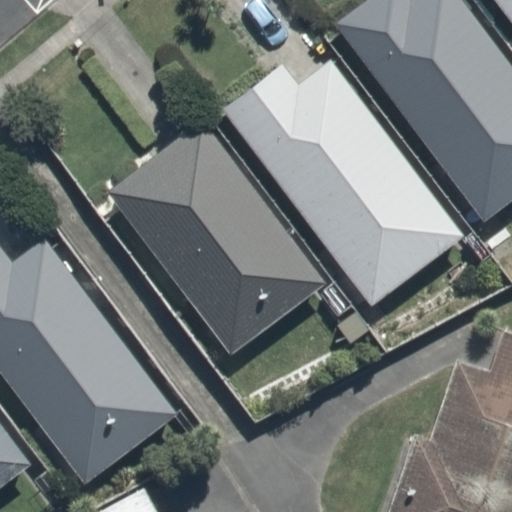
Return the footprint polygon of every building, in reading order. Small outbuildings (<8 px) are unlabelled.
[(511,186),(511,68),(457,0),(357,0),(323,27),(475,216),(511,186)] [(511,0),(492,0),(511,25),(511,0)] [(459,221),(326,55),(301,75),(283,52),(213,108),(364,297),(459,221)] [(320,273),(197,121),(97,202),(220,354),(320,273)] [(168,398),(34,232),(9,252),(0,240),(0,383),(73,474),(168,398)] [(401,427),(372,511),(511,511),(511,330),(489,322),(474,367),(435,354),(410,430),(401,427)] [(0,469),(26,448),(0,415),(0,469)] [(158,511),(136,475),(72,511),(158,511)]
